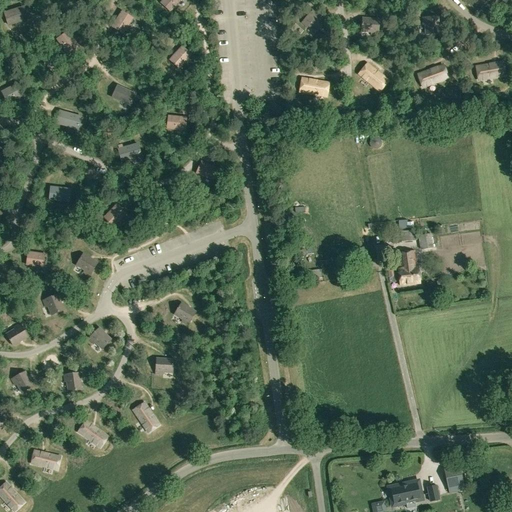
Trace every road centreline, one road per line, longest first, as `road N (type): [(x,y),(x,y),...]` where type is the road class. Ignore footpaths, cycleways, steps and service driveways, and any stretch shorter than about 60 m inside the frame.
road 1 (unclassified): [(125,511),(212,458),(312,448)]
road 2 (unclassified): [(312,448),(511,434)]
road 3 (track): [(21,126),(87,52),(112,0)]
